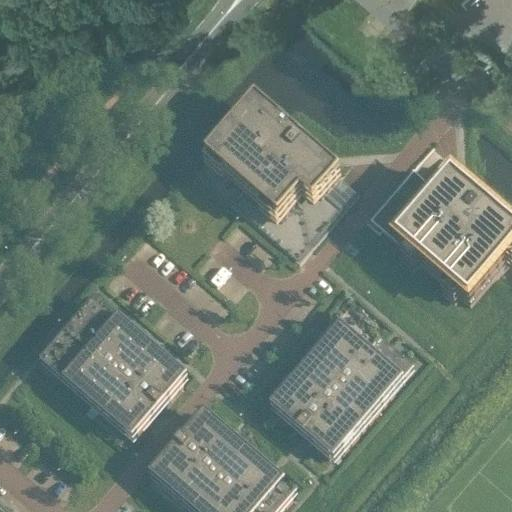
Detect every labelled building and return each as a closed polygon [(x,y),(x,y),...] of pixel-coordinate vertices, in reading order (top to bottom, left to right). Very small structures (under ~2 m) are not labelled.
[(298,265),(359,195),(312,155),(316,150),(288,126),(284,131),(256,106),(195,176),(298,265)] [(413,170),(370,219),(369,220),(370,221),(376,226),(380,229),(381,230),(397,244),(406,252),(419,263),(446,286),(459,298),(469,306),(474,300),(492,280),(497,274),(506,264),(511,256),(511,232),(507,228),(500,222),(498,220),(497,219),(491,214),(485,209),(458,185),(437,167),(436,166),(424,180),(414,171),(413,170)] [(137,438),(182,385),(171,376),(176,370),(117,319),(112,325),(90,305),(44,358),(56,368),(51,373),(121,433),(126,428),(137,438)] [(343,452),(404,383),(398,378),(408,367),(355,321),(336,343),(331,339),(280,398),(271,409),(276,414),(328,459),(338,448),(343,452)] [(281,511),(292,500),(273,483),(277,478),(215,424),(204,415),(154,472),(165,482),(161,487),(188,511),(281,511)]
